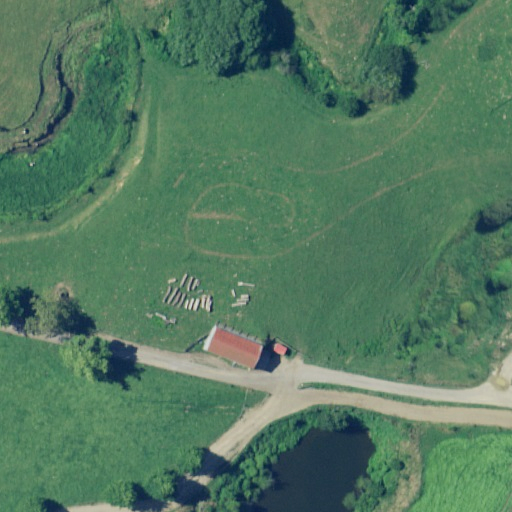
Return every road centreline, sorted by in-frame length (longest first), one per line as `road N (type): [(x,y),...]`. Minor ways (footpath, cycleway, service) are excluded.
road 1 (track): [(0,320),(410,388),(511,389)]
road 2 (track): [(80,511),(174,506),(323,368)]
